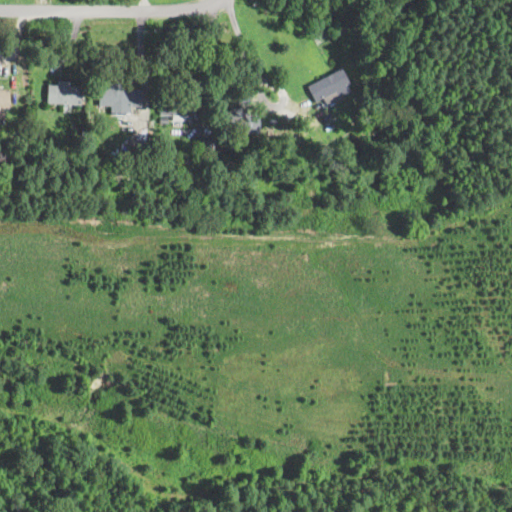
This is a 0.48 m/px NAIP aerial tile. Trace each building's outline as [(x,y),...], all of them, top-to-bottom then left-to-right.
[(323,98),(316,102),(308,86),(342,68),(350,84),(323,98)] [(82,100),(81,105),(48,103),(48,86),(82,88),(82,100)] [(240,102),(238,88),(251,87),(253,101),(240,102)] [(142,105),(142,107),(130,107),(130,113),(111,113),(111,107),(101,107),(101,89),(142,89),(142,105)] [(10,100),(10,106),(0,106),(0,90),(10,90),(10,100)] [(199,117),(160,116),(161,98),(200,99),(199,117)] [(40,144),(39,151),(32,150),(32,147),(35,111),(42,112),(40,144)] [(249,111),(249,115),(260,115),(260,133),(238,134),(238,137),(229,137),(229,134),(224,134),(223,116),(231,116),(231,111),(249,111)] [(293,144),(293,143),(294,134),(303,134),(303,135),(303,144),(293,144)] [(128,145),(125,156),(109,152),(112,140),(128,145)] [(208,153),(204,153),(204,141),(213,140),(215,140),(215,153),(208,153)] [(16,146),(11,150),(6,145),(11,141),(16,146)]
